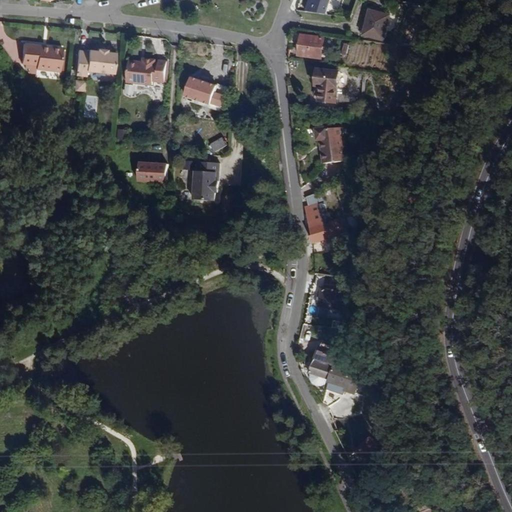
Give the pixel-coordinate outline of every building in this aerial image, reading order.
[(308,0),(308,2),(305,10),(310,12),(325,14),(329,0),(308,0)] [(369,10),(362,35),(382,40),(384,30),(393,33),(397,16),(369,10)] [(298,55),(323,58),(325,39),(301,35),(301,32),(291,31),(290,42),(296,43),(295,51),(298,52),(298,55)] [(41,45),(25,44),(23,64),(27,64),(38,65),(37,69),(61,72),(64,48),(51,46),(50,51),(40,50),(41,45)] [(88,72),(115,74),(117,54),(108,53),(108,51),(99,50),(99,52),(89,51),(89,52),(79,51),(77,76),(87,77),(88,72)] [(158,61),(158,65),(154,64),(155,61),(143,60),(142,63),(129,62),(126,83),(152,86),(152,82),(164,83),(167,62),(158,61)] [(37,69),(38,65),(27,64),(26,68),(31,68),(30,73),(37,73),(37,69)] [(338,72),(338,71),(316,69),(314,86),(319,86),(318,97),(318,101),(335,103),(337,86),(341,87),(346,84),(346,76),(343,72),(338,72)] [(185,96),(211,104),(217,86),(191,77),(185,96)] [(86,82),(77,81),(76,91),(86,92),(86,82)] [(188,101),(210,108),(220,111),(227,89),(217,86),(211,104),(189,97),(188,101)] [(319,140),(322,163),(344,161),(340,127),(327,129),(327,128),(315,129),(317,140),(319,140)] [(117,139),(131,139),(131,129),(117,130),(117,139)] [(222,138),(210,144),(214,151),(226,145),(222,138)] [(193,169),(193,160),(183,160),(183,168),(193,169)] [(214,201),(214,193),(217,193),(218,181),(215,181),(216,173),(218,173),(219,163),(198,162),(197,171),(195,171),(193,200),(214,201)] [(137,182),(166,184),(167,165),(139,163),(137,182)] [(346,231),(344,232),(340,218),(328,221),(321,191),(305,197),(307,205),(304,206),(309,227),(307,228),(312,243),(325,238),(326,242),(331,240),(333,248),(350,244),(346,231)] [(331,264),(330,275),(341,277),(343,266),(331,264)] [(320,288),(317,306),(343,310),(346,293),(320,288)] [(336,330),(334,333),(341,350),(346,332),(336,330)] [(341,350),(334,333),(334,336),(332,342),(334,343),(332,347),(330,346),(320,342),(309,373),(308,378),(310,383),(315,385),(318,386),(324,384),(327,380),(329,381),(327,387),(341,392),(342,389),(353,393),(355,386),(349,371),(336,367),(341,350)] [(350,372),(349,371),(355,386),(356,383),(363,385),(367,373),(352,368),(350,372)] [(355,386),(358,395),(359,395),(363,385),(356,383),(355,386)] [(365,439),(353,451),(360,458),(374,444),(367,436),(364,434),(362,436),(365,439)]
